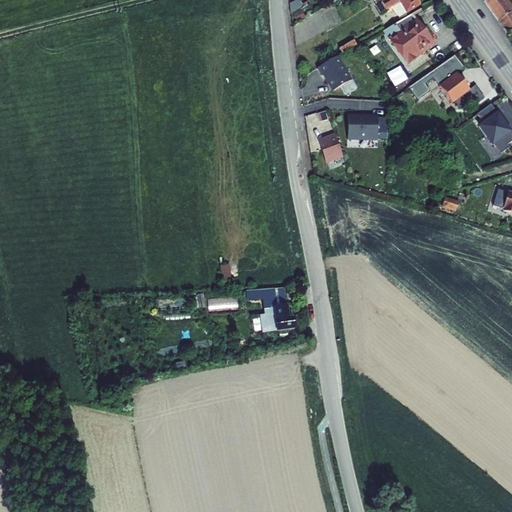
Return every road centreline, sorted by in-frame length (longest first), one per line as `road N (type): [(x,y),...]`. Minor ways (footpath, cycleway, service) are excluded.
road 1 (tertiary): [(357,511),(294,163),(275,0)]
road 2 (track): [(154,0),(0,37)]
